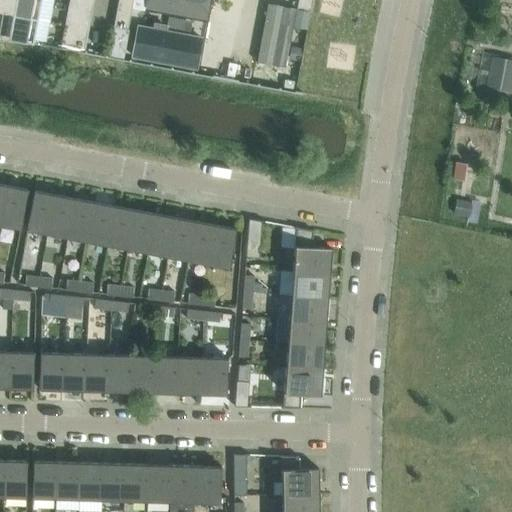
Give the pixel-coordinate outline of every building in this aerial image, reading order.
[(40,0),(0,0),(0,11),(37,19),(40,0)] [(68,7),(92,11),(93,0),(69,0),(68,6),(68,7)] [(118,0),(117,6),(132,8),(133,0),(118,0)] [(209,0),(155,0),(153,13),(205,23),(209,0)] [(311,12),(312,0),(298,0),(296,9),(310,12),(311,12)] [(127,30),(132,8),(117,6),(113,27),(114,27),(127,30)] [(66,19),(89,24),(92,11),(68,7),(66,19)] [(294,14),(269,9),(258,66),(283,71),(294,14)] [(0,11),(0,37),(32,43),(33,41),(37,19),(0,11)] [(63,31),(87,36),(89,24),(66,19),(63,31)] [(114,27),(109,57),(124,59),(129,30),(127,30),(114,27)] [(61,46),(60,48),(84,53),(84,51),(87,36),(63,31),(61,46)] [(201,43),(192,41),(135,31),(129,63),(195,75),(201,43)] [(293,47),(291,59),(299,61),(301,49),(293,47)] [(511,60),(492,57),(487,85),(511,90),(511,86),(511,60)] [(28,189),(6,185),(0,218),(0,224),(20,228),(28,189)] [(34,190),(26,230),(45,233),(53,194),(34,190)] [(73,197),(53,194),(45,233),(65,237),(73,197)] [(93,201),(73,197),(65,237),(86,241),(93,201)] [(457,199),(454,214),(468,217),(471,202),(457,199)] [(95,202),(93,201),(86,241),(95,243),(106,245),(113,205),(95,202)] [(134,209),(113,205),(106,245),(126,248),(134,209)] [(154,213),(134,209),(126,248),(146,252),(154,213)] [(174,216),(154,213),(146,252),(166,256),(174,216)] [(194,220),(174,216),(166,256),(187,260),(194,220)] [(249,218),(246,245),(245,257),(259,257),(259,246),(261,221),(249,218)] [(214,224),(194,220),(187,260),(207,264),(214,224)] [(236,228),(214,224),(207,264),(228,268),(233,245),(236,228)] [(294,248),(293,269),(330,272),(331,248),(312,247),(313,230),(294,227),(296,228),(294,248)] [(328,289),(330,272),(293,269),(291,289),(291,295),(328,298),(328,289)] [(26,275),(25,285),(38,286),(39,277),(26,275)] [(244,275),(243,289),(243,291),(252,292),(252,289),(253,276),(244,275)] [(53,279),(39,277),(38,286),(51,288),(53,279)] [(65,289),(79,291),(79,289),(80,281),(66,280),(65,289)] [(80,281),(79,289),(79,291),(92,293),(93,289),(93,283),(80,281)] [(107,284),(106,289),(106,294),(119,296),(120,286),(107,284)] [(119,296),(133,297),(134,289),(134,287),(120,286),(119,296)] [(0,297),(12,299),(13,290),(0,288),(0,297)] [(148,289),(146,298),(160,300),(161,290),(149,289),(148,289)] [(30,292),(13,290),(12,299),(29,301),(30,292)] [(161,290),(160,300),(173,302),(174,292),(161,290)] [(252,292),(243,291),(241,308),(251,309),(252,292)] [(187,303),(201,305),(202,295),(188,293),(187,303)] [(49,303),(65,305),(66,296),(50,294),(49,303)] [(279,294),(277,318),(289,319),(326,322),(328,298),(291,295),(279,294)] [(202,295),(201,305),(214,306),(215,297),(202,295)] [(83,298),(66,296),(65,305),(82,307),(83,298)] [(95,299),(95,300),(94,308),(95,308),(111,310),(112,301),(95,299)] [(127,312),(128,303),(112,301),(111,310),(127,312)] [(139,313),(156,315),(157,306),(141,304),(139,313)] [(173,308),(157,306),(156,315),(172,317),(173,308)] [(186,318),(203,320),(204,311),(187,309),(186,318)] [(220,313),(204,311),(203,320),(219,322),(220,313)] [(277,318),(275,342),(287,343),(324,346),(326,322),(289,319),(277,318)] [(240,323),(239,339),(248,340),(249,324),(240,323)] [(248,340),(239,339),(238,356),(247,357),(248,340)] [(322,370),(324,346),(287,343),(286,367),(322,370)] [(0,387),(10,388),(11,351),(0,350),(0,387)] [(11,351),(10,388),(33,388),(34,352),(11,351)] [(40,352),(39,389),(62,389),(63,352),(40,352)] [(63,352),(62,389),(85,390),(86,353),(84,353),(63,353),(63,352)] [(86,353),(85,390),(108,391),(109,354),(86,353)] [(109,354),(108,391),(131,391),(132,355),(109,354)] [(131,391),(153,392),(155,355),(132,355),(131,391)] [(153,392),(176,393),(177,356),(155,355),(153,392)] [(176,393),(200,393),(201,357),(177,356),(176,393)] [(227,357),(201,357),(200,393),(226,394),(227,357)] [(320,396),(322,370),(286,367),(284,391),(283,391),(282,407),(280,407),(280,408),(300,408),(301,394),(320,396)] [(234,406),(247,407),(249,381),(236,381),(234,406)] [(233,454),(234,480),(233,480),(234,495),(246,495),(246,454),(233,454)] [(298,468),(298,456),(279,456),(281,456),(281,494),(318,494),(318,468),(298,468)] [(26,497),(27,460),(4,459),(3,496),(26,497)] [(33,460),(32,497),(55,498),(56,461),(33,460)] [(56,461),(55,498),(78,498),(79,462),(56,461)] [(79,462),(78,498),(101,499),(102,462),(79,462)] [(102,462),(101,499),(124,500),(125,463),(102,462)] [(124,500),(147,500),(148,464),(125,463),(124,500)] [(147,500),(170,501),(171,464),(148,464),(147,500)] [(170,501),(169,511),(193,511),(194,502),(195,465),(171,464),(170,501)] [(221,466),(195,465),(194,502),(220,503),(221,466)] [(318,511),(318,494),(281,494),(281,511),(318,511)] [(234,503),(233,511),(242,511),(243,502),(234,503)]
